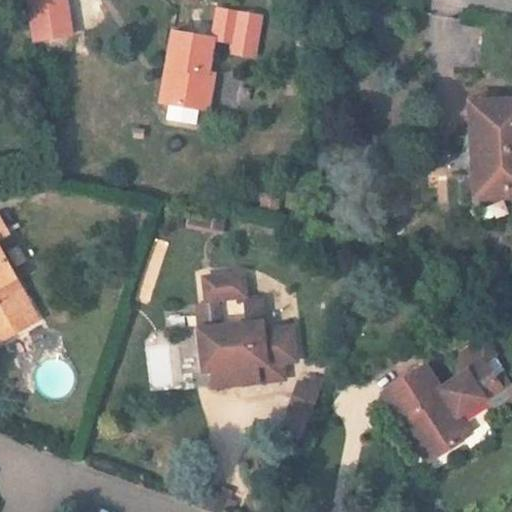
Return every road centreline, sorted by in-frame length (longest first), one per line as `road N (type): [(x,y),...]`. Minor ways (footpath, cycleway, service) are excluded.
road 1 (unknown): [(484,0),(464,113),(439,175)]
road 2 (residential): [(166,511),(38,464)]
